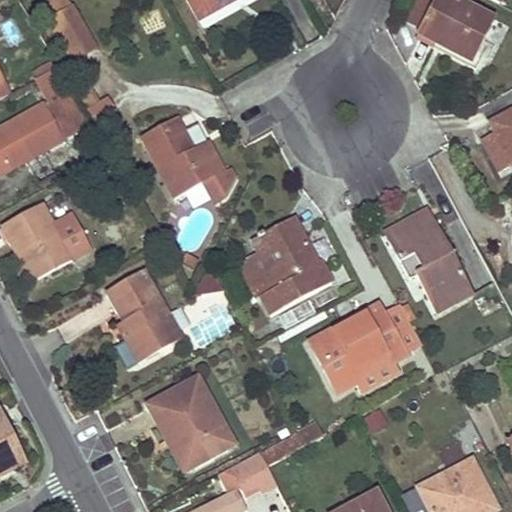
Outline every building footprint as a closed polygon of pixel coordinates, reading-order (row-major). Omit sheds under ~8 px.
[(60,0),(57,0),(44,8),(52,22),(68,13),(60,0)] [(185,0),(199,23),(229,6),(226,0),(185,0)] [(436,46),(438,43),(473,61),(475,57),(493,22),(450,0),(417,0),(406,22),(421,29),(417,37),(436,46)] [(72,11),(68,13),(52,22),(48,24),(72,66),(95,52),(72,11)] [(436,46),(434,50),(475,70),(480,59),(475,57),(473,61),(438,43),(436,46)] [(139,49),(132,54),(136,60),(143,56),(139,49)] [(33,72),(37,80),(55,71),(51,63),(33,72)] [(86,128),(55,71),(37,80),(35,81),(48,104),(3,129),(5,133),(0,135),(0,177),(26,162),(24,159),(32,154),(33,158),(86,128)] [(0,99),(8,95),(0,79),(0,99)] [(107,96),(85,109),(95,127),(118,115),(107,96)] [(511,112),(490,125),(496,136),(482,143),(499,174),(511,166),(511,112)] [(174,201),(207,183),(223,174),(224,173),(197,126),(183,133),(176,121),(141,139),(174,201)] [(32,154),(24,159),(26,162),(33,158),(32,154)] [(223,174),(207,183),(214,195),(230,186),(223,174)] [(57,234),(42,207),(1,230),(16,257),(22,253),(37,280),(85,254),(87,247),(80,234),(73,232),(72,232),(69,227),(57,234)] [(384,235),(387,242),(431,219),(427,212),(384,235)] [(431,219),(387,242),(409,282),(416,278),(436,316),(472,297),(431,219)] [(261,299),(271,317),(331,285),(319,262),(314,265),(305,250),(308,249),(292,221),(259,239),(266,250),(259,254),(258,254),(259,255),(238,267),(257,300),(261,299)] [(252,242),(259,254),(266,250),(259,239),(252,242)] [(37,280),(22,253),(16,257),(31,284),(37,280)] [(188,256),(183,265),(192,270),(197,262),(188,256)] [(220,286),(212,272),(208,273),(198,290),(220,286)] [(182,340),(143,273),(106,294),(123,324),(129,333),(122,337),(126,343),(138,364),(139,365),(182,340)] [(223,293),(220,286),(198,290),(192,299),(223,293)] [(308,302),(279,318),(285,329),(315,313),(308,302)] [(421,347),(400,308),(382,318),(379,310),(310,347),(337,396),(360,383),(354,374),(384,357),(390,367),(405,359),(404,356),(421,347)] [(129,333),(123,324),(117,328),(122,337),(129,333)] [(138,364),(126,343),(114,349),(126,370),(138,364)] [(360,383),(390,367),(384,357),(354,374),(360,383)] [(212,410),(196,379),(187,384),(204,415),(212,410)] [(204,415),(187,384),(146,406),(165,442),(173,437),(192,470),(232,447),(212,410),(204,415)] [(362,418),(369,435),(387,427),(380,410),(362,418)] [(0,476),(0,462),(18,453),(0,418),(0,477),(0,476)] [(316,424),(298,434),(305,448),(324,437),(316,424)] [(266,468),(305,448),(298,434),(259,454),(266,468)] [(192,470),(173,437),(165,442),(183,474),(192,470)] [(24,465),(18,453),(0,462),(0,476),(0,477),(24,465)] [(276,487),(266,468),(259,454),(223,474),(231,490),(240,485),(244,494),(258,487),(262,494),(276,487)] [(475,511),(492,503),(471,462),(418,490),(429,511),(475,511)] [(244,511),(235,493),(199,511),(244,511)] [(344,511),(384,511),(376,495),(344,511)] [(494,511),(496,511),(492,503),(475,511),(494,511)]
